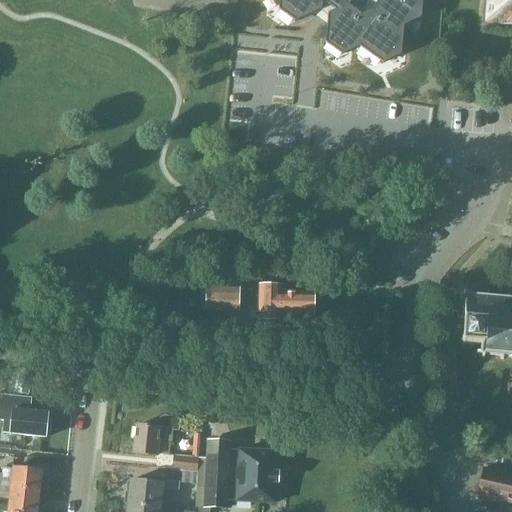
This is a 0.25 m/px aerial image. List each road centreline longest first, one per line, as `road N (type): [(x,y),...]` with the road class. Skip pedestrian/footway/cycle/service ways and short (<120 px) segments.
road 1 (residential): [(409,368),(93,374)]
road 2 (residential): [(508,159),(254,112),(256,62)]
road 3 (residential): [(409,368),(414,302),(432,263),(468,230),(508,159)]
road 4 (residential): [(455,511),(409,368)]
road 5 (residential): [(78,511),(93,374)]
